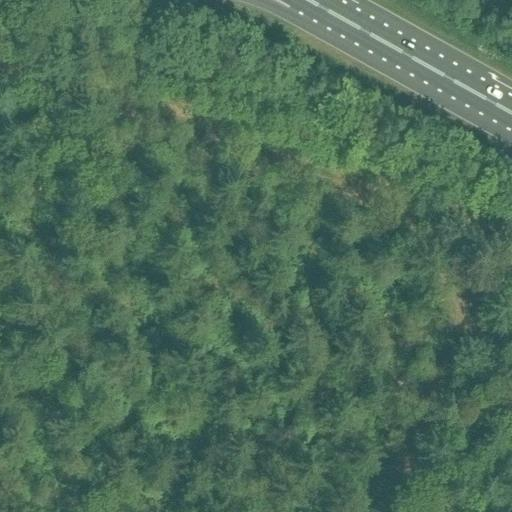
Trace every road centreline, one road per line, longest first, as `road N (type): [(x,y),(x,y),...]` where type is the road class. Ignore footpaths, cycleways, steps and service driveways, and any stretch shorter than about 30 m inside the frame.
road 1 (track): [(462,303),(405,217),(0,73)]
road 2 (track): [(511,394),(462,303),(383,511)]
road 3 (trunk): [(511,118),(303,0)]
